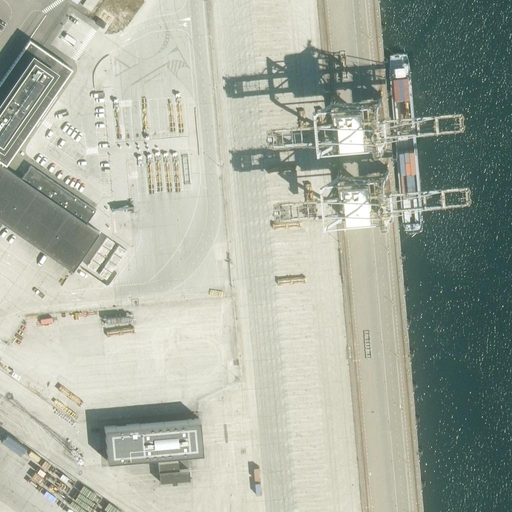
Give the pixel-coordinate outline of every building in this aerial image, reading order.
[(35,116),(67,69),(39,51),(30,44),(0,86),(0,220),(72,270),(98,232),(98,231),(86,223),(95,210),(30,166),(21,179),(1,164),(32,119),(33,120),(34,120),(34,119),(35,119),(36,118),(36,117),(35,116)] [(106,237),(86,266),(94,271),(114,242),(106,237)] [(118,245),(98,274),(106,279),(125,250),(118,245)] [(202,453),(199,418),(104,427),(107,461),(202,453)] [(189,479),(188,470),(188,469),(178,470),(177,461),(157,463),(159,482),(171,481),(171,484),(176,483),(176,480),(189,479)] [(66,505),(75,511),(90,511),(100,498),(80,485),(66,505)]
